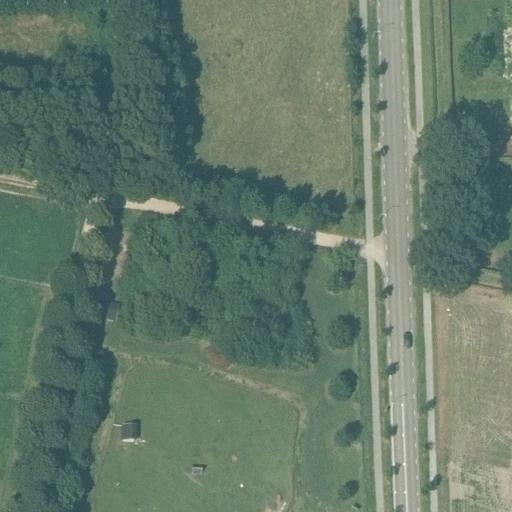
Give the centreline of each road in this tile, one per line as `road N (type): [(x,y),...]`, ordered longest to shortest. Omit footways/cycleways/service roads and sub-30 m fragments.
road 1 (secondary): [(411,511),(392,0)]
road 2 (track): [(369,247),(0,178)]
